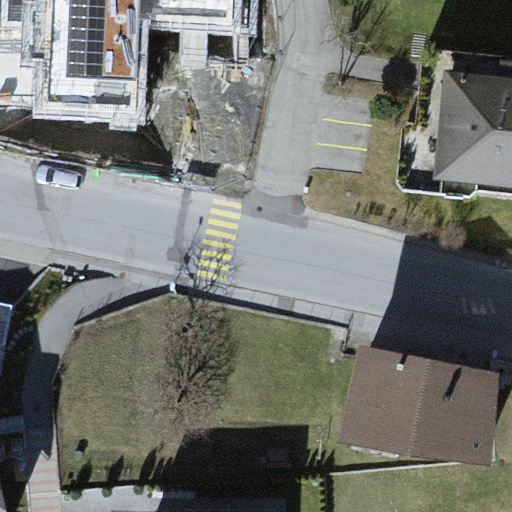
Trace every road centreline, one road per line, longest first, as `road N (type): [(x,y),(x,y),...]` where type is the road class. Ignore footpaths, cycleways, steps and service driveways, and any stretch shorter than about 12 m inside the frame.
road 1 (residential): [(511,316),(220,255)]
road 2 (residential): [(220,255),(120,298),(74,329),(50,374),(50,401)]
road 3 (residential): [(220,255),(0,210)]
